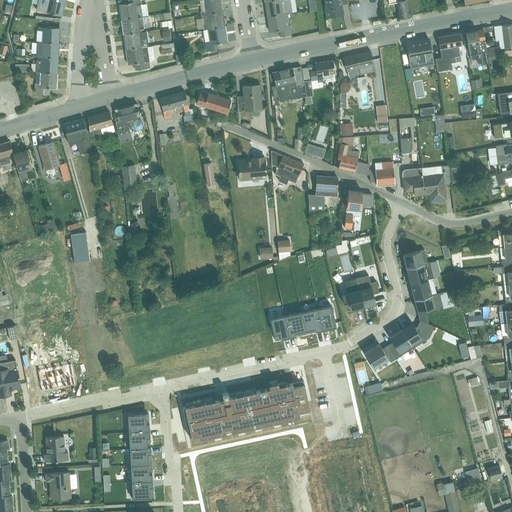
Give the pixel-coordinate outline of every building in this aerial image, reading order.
[(38,0),(36,10),(61,16),(65,2),(58,0),(38,0)] [(119,5),(121,20),(148,16),(146,4),(141,5),(140,0),(128,0),(129,3),(119,5)] [(201,15),(222,12),(220,0),(201,0),(199,0),(201,15)] [(267,17),(287,15),(291,13),(292,12),(290,0),(279,0),(265,2),(267,17)] [(315,0),(307,0),(310,12),(317,11),(315,0)] [(327,18),(344,15),(342,5),(348,4),(347,0),(324,0),(325,6),(325,7),(327,18)] [(401,18),(411,16),(407,0),(390,0),(391,3),(397,2),(401,18)] [(36,19),(37,12),(30,11),(29,17),(36,19)] [(170,19),(169,12),(155,15),(156,21),(170,19)] [(204,29),(204,30),(224,27),(222,12),(201,15),(201,19),(196,19),(197,30),(204,29)] [(267,17),(270,32),(279,31),(280,37),(291,35),(290,26),(288,26),(287,15),(267,17)] [(124,35),(145,32),(150,28),(148,16),(121,20),(124,35)] [(499,49),(511,47),(511,24),(501,26),(501,25),(494,26),(496,41),(498,40),(499,49)] [(38,31),(37,42),(59,44),(60,28),(38,27),(38,31)] [(217,44),(227,42),(224,27),(204,30),(203,30),(207,52),(218,50),(217,44)] [(162,32),(163,42),(171,41),(169,30),(162,32)] [(488,63),(485,44),(484,33),(483,30),(465,33),(471,60),(477,59),(478,64),(482,63),(482,64),(488,63)] [(124,35),(126,50),(148,46),(146,32),(145,32),(124,35)] [(455,57),(460,56),(458,47),(462,46),(460,33),(438,37),(441,58),(435,59),(437,71),(452,69),(451,63),(456,62),(455,57)] [(411,69),(434,65),(429,39),(407,43),(411,69)] [(181,54),(179,41),(174,42),(174,43),(175,47),(177,64),(185,63),(184,53),(181,54)] [(36,57),(58,59),(59,44),(37,42),(36,57)] [(489,43),(485,44),(488,63),(488,64),(499,62),(496,47),(490,48),(489,43)] [(150,68),(149,61),(155,60),(153,47),(148,46),(126,50),(128,65),(135,64),(135,71),(150,68)] [(349,77),(375,72),(370,51),(344,57),(349,77)] [(35,72),(38,73),(57,74),(58,59),(36,57),(35,72)] [(323,83),(335,81),(333,61),(315,63),(315,64),(307,65),(308,68),(301,69),(303,78),(305,85),(311,84),(312,84),(323,83)] [(303,86),(303,78),(301,69),(300,66),(273,73),(276,86),(271,87),(274,98),(278,97),(279,101),(289,99),(289,100),(304,98),(304,92),(288,94),(287,91),(292,90),(291,84),(295,82),(296,87),(303,86)] [(413,79),(411,68),(404,69),(406,81),(413,79)] [(49,89),(56,89),(57,74),(38,73),(37,94),(44,94),(49,95),(49,89)] [(355,76),(357,87),(368,86),(366,74),(355,76)] [(346,79),(341,79),(342,82),(339,86),(340,90),(340,108),(346,108),(346,91),(348,91),(350,88),(349,84),(346,82),(346,79)] [(481,79),(470,80),(471,88),(482,86),(481,79)] [(312,84),(311,84),(305,85),(305,97),(313,97),(313,89),(312,84)] [(262,110),(260,85),(243,86),(243,96),(237,96),(238,111),(262,110)] [(192,109),(189,110),(184,91),(159,98),(165,119),(172,117),(170,110),(183,106),(185,113),(185,116),(183,116),(185,129),(192,128),(193,134),(196,133),(192,109)] [(500,114),(511,112),(511,91),(497,94),(500,114)] [(196,104),(227,114),(231,101),(208,93),(207,96),(200,94),(196,104)] [(476,119),(475,110),(474,103),(459,105),(461,118),(465,118),(466,120),(476,119)] [(133,121),(132,119),(140,116),(137,104),(115,110),(118,121),(115,122),(118,131),(117,132),(119,145),(132,141),(130,134),(132,133),(132,131),(134,130),(136,131),(138,131),(140,130),(142,129),(143,127),(143,125),(142,123),(141,121),(138,119),(133,121)] [(378,123),(388,122),(386,105),(376,106),(378,123)] [(434,114),(433,107),(419,109),(420,116),(434,114)] [(90,138),(115,132),(109,112),(88,118),(89,129),(90,138)] [(433,116),(435,132),(445,131),(443,114),(433,116)] [(416,126),(415,117),(399,119),(400,128),(416,126)] [(92,151),(90,138),(89,129),(86,130),(83,119),(63,124),(69,144),(76,142),(80,154),(92,151)] [(510,136),(511,135),(511,122),(493,125),(494,138),(502,137),(503,138),(510,137),(510,136)] [(339,124),(340,136),(353,135),(352,123),(339,124)] [(410,131),(408,132),(408,134),(400,135),(401,154),(410,153),(413,147),(412,138),(411,138),(410,131)] [(446,137),(447,148),(454,147),(453,136),(446,137)] [(338,168),(361,173),(363,163),(357,162),(359,152),(351,150),(352,146),(353,137),(338,138),(338,142),(341,143),(338,154),(339,154),(338,158),(340,159),(338,168)] [(8,157),(13,155),(13,154),(9,141),(0,143),(0,167),(2,167),(4,171),(11,168),(8,157)] [(53,142),(38,146),(45,170),(60,165),(53,142)] [(326,150),(307,144),(304,152),(323,158),(326,150)] [(511,159),(511,158),(511,144),(506,146),(506,145),(495,146),(497,165),(511,163),(511,159)] [(27,150),(13,154),(13,155),(21,181),(28,178),(27,173),(33,171),(27,150)] [(296,182),(304,164),(271,150),(272,165),(278,167),(275,175),(280,178),(279,181),(286,184),(289,179),(296,182)] [(401,154),(394,154),(395,164),(402,163),(401,154)] [(238,162),(240,181),(266,178),(265,157),(252,158),(252,160),(238,162)] [(376,182),(376,185),(395,184),(393,162),(375,163),(375,169),(369,170),(370,182),(376,182)] [(135,165),(121,167),(124,190),(137,189),(135,165)] [(421,168),(419,168),(422,194),(430,193),(431,201),(446,200),(444,185),(451,184),(449,165),(421,168)] [(215,180),(213,167),(204,168),(207,181),(215,180)] [(414,195),(422,194),(419,168),(404,170),(402,172),(405,191),(413,190),(414,195)] [(511,171),(495,175),(498,186),(505,184),(504,179),(511,177),(511,171)] [(324,202),(324,196),(336,196),(337,177),(317,176),(315,195),(308,194),(309,212),(324,211),(324,202)] [(490,195),(498,195),(498,188),(494,188),(494,176),(490,176),(490,195)] [(172,185),(167,185),(169,197),(167,197),(170,219),(179,218),(176,196),(174,196),(172,185)] [(59,186),(50,192),(54,197),(62,191),(59,186)] [(353,215),(359,215),(362,192),(348,190),(344,228),(351,228),(353,215)] [(323,214),(314,215),(314,224),(324,223),(323,214)] [(48,224),(41,226),(43,233),(56,229),(53,220),(48,221),(48,224)] [(69,229),(79,226),(77,220),(67,223),(69,229)] [(129,226),(132,231),(141,227),(138,221),(129,226)] [(498,231),(499,247),(511,245),(511,229),(511,227),(498,231)] [(69,232),(73,261),(89,258),(84,230),(69,232)] [(289,240),(277,241),(278,261),(290,256),(289,240)] [(336,246),(339,253),(347,249),(344,242),(336,246)] [(326,255),(336,253),(334,245),(324,248),(326,255)] [(447,245),(442,246),(445,258),(451,257),(447,245)] [(511,245),(499,247),(501,260),(493,261),(494,267),(511,264),(511,245)] [(278,260),(278,256),(273,256),(272,247),(259,248),(260,259),(273,258),(273,260),(278,260)] [(424,249),(403,255),(406,268),(427,264),(424,249)] [(288,261),(273,262),(274,274),(289,273),(288,261)] [(427,264),(406,268),(410,284),(432,278),(433,278),(430,263),(427,264)] [(502,273),(503,285),(511,284),(511,264),(494,267),(493,267),(494,274),(502,273)] [(359,291),(363,307),(375,304),(373,294),(379,292),(378,287),(376,281),(370,282),(368,275),(355,278),(359,291)] [(359,291),(355,278),(344,281),(347,292),(341,294),(344,303),(350,302),(352,310),(363,307),(359,291)] [(414,299),(436,293),(432,278),(410,284),(414,299)] [(511,284),(503,285),(505,304),(511,303),(511,284)] [(1,291),(0,291),(0,309),(2,309),(1,306),(9,304),(6,294),(2,295),(1,291)] [(443,308),(439,293),(436,293),(414,299),(417,312),(424,310),(425,313),(443,308)] [(499,305),(501,324),(511,322),(511,303),(505,304),(499,305)] [(339,328),(334,306),(319,309),(324,331),(339,328)] [(474,316),(474,308),(468,309),(469,327),(483,326),(482,315),(474,316)] [(324,331),(319,309),(302,312),(307,334),(324,331)] [(307,334),(302,312),(286,316),(291,338),(307,334)] [(456,314),(459,328),(465,327),(462,313),(456,314)] [(291,338),(286,316),(271,319),(276,340),(291,338)] [(409,324),(401,329),(412,348),(429,338),(434,326),(420,319),(416,326),(413,329),(409,324)] [(511,322),(501,324),(502,337),(503,337),(504,342),(511,341),(511,322)] [(7,327),(10,340),(18,338),(15,325),(7,327)] [(412,348),(401,329),(389,337),(392,342),(387,345),(395,358),(412,348)] [(465,341),(458,343),(460,356),(468,355),(465,341)] [(390,361),(395,358),(387,345),(382,348),(379,343),(364,353),(373,369),(388,359),(390,361)] [(474,346),(477,358),(483,356),(480,345),(474,346)] [(0,362),(0,370),(5,396),(12,395),(11,389),(21,387),(16,360),(0,362)] [(353,362),(355,370),(363,368),(362,360),(353,362)] [(73,364),(56,367),(61,387),(77,385),(73,364)] [(39,370),(43,391),(61,387),(56,367),(39,370)] [(479,383),(477,377),(467,380),(469,386),(479,383)] [(508,387),(509,399),(511,399),(511,380),(508,381),(498,382),(499,388),(508,387)] [(197,435),(198,439),(311,414),(303,381),(279,386),(278,383),(269,385),(270,388),(229,397),(228,392),(216,395),(217,400),(201,403),(200,400),(193,401),(193,405),(182,407),(189,437),(197,435)] [(367,387),(368,393),(377,391),(378,395),(381,394),(380,390),(381,390),(380,383),(367,387)] [(511,417),(511,399),(509,399),(503,400),(503,405),(510,404),(511,411),(509,412),(510,418),(511,417)] [(129,432),(150,431),(149,414),(128,415),(129,432)] [(493,431),(490,420),(484,422),(487,433),(493,431)] [(150,431),(129,432),(130,449),(150,448),(150,431)] [(47,454),(44,454),(44,461),(68,460),(68,452),(65,453),(64,436),(46,437),(47,454)] [(0,457),(6,457),(5,449),(6,449),(8,449),(8,444),(7,444),(7,440),(0,440),(0,457)] [(89,455),(88,455),(88,463),(97,463),(97,447),(89,447),(89,455)] [(150,448),(130,449),(131,465),(151,464),(150,448)] [(324,511),(370,511),(357,449),(313,458),(324,511)] [(0,472),(9,472),(9,469),(10,469),(9,464),(7,464),(6,464),(6,457),(0,457),(0,472)] [(151,464),(131,465),(132,482),(152,481),(151,464)] [(499,465),(487,468),(490,480),(502,477),(499,465)] [(478,469),(466,473),(470,487),(482,484),(478,469)] [(0,488),(8,488),(7,481),(9,481),(11,481),(10,475),(9,472),(0,472),(0,488)] [(69,472),(45,474),(46,482),(49,481),(50,499),(71,498),(69,472)] [(152,481),(132,482),(132,499),(153,498),(152,481)] [(445,495),(448,511),(459,511),(455,491),(455,492),(453,482),(443,484),(442,482),(436,484),(439,496),(445,495)] [(0,504),(11,504),(11,501),(12,501),(12,496),(10,496),(8,496),(8,488),(0,488),(0,504)]
